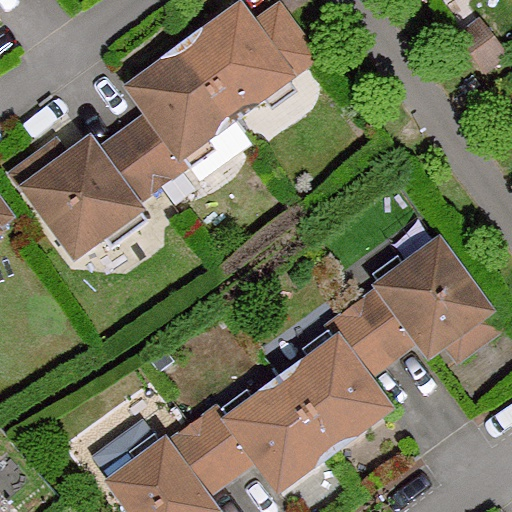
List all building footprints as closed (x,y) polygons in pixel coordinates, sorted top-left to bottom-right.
[(223,33),(218,26),(185,51),(236,121),(291,80),(290,78),(316,59),(279,9),(254,27),(246,17),(223,33)] [(241,10),(218,26),(223,33),(246,17),(241,10)] [(504,56),(480,25),(464,38),(488,69),(504,56)] [(147,116),(123,133),(162,186),(188,167),(183,160),(236,121),(185,51),(152,75),(157,82),(135,98),(147,116)] [(130,91),(135,98),(157,82),(152,75),(130,91)] [(136,205),(162,186),(123,133),(96,152),(74,168),(68,160),(57,144),(14,176),(76,261),(105,239),(113,250),(149,223),(136,205)] [(90,143),(68,160),(74,168),(96,152),(90,143)] [(0,235),(0,234),(0,226),(11,218),(0,202),(0,235)] [(380,291),(353,311),(391,361),(417,342),(423,350),(442,336),(448,345),(458,361),(502,329),(440,244),(378,289),(380,291)] [(336,344),(282,383),(333,452),(367,427),(362,420),(384,404),(366,379),(391,361),(353,311),(326,330),(336,344)] [(429,359),(448,345),(442,336),(423,350),(429,359)] [(219,409),(193,429),(231,480),(255,462),(273,486),(296,469),(301,476),(333,452),(282,383),(250,406),(229,422),(219,409)] [(389,411),(384,404),(362,420),(367,427),(389,411)] [(200,511),(210,505),(205,499),(231,480),(193,429),(166,448),(164,445),(110,485),(129,511),(200,511)] [(279,493),(301,476),(296,469),(273,486),(279,493)] [(0,510),(9,502),(0,491),(0,510)]
